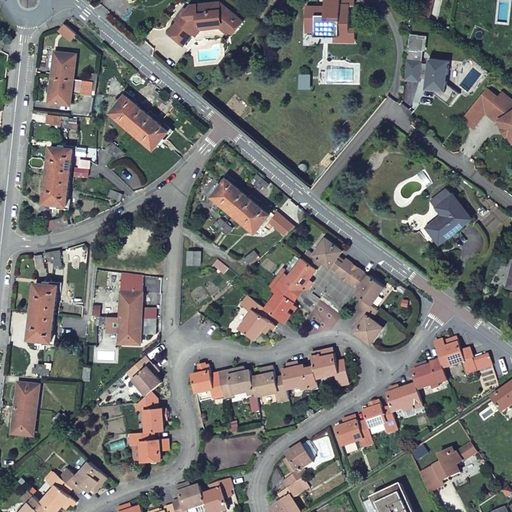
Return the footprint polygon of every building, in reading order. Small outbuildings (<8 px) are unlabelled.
[(352,0),(325,0),(325,3),(325,7),(325,14),(315,14),(315,32),(315,36),(334,35),(333,42),(352,41),(352,29),(356,29),(355,23),(348,24),(349,5),(353,5),(352,0)] [(423,0),(422,11),(431,13),(433,0),(423,0)] [(184,47),(194,35),(201,27),(224,25),(233,32),(236,35),(246,23),(223,3),(192,6),(188,11),(179,22),(168,34),(169,34),(179,43),(184,47)] [(325,7),(305,7),(305,33),(315,32),(315,14),(325,14),(325,7)] [(176,19),(179,22),(188,11),(185,8),(176,19)] [(201,27),(194,35),(197,38),(203,31),(223,29),(230,35),(233,32),(224,25),(201,27)] [(56,52),(53,77),(75,79),(77,55),(56,52)] [(407,59),(405,80),(420,82),(421,78),(427,78),(426,89),(436,91),(433,93),(448,105),(458,93),(447,84),(450,60),(429,58),(428,72),(422,71),(423,61),(407,59)] [(90,80),(97,81),(98,74),(94,73),(94,72),(90,72),(89,76),(91,77),(90,80)] [(145,81),(135,73),(130,78),(140,87),(145,81)] [(75,79),(53,77),(51,102),(72,104),(75,79)] [(99,88),(99,81),(97,81),(90,80),(86,80),(84,92),(94,93),(95,93),(95,89),(95,87),(99,88)] [(493,96),(486,90),(474,105),(481,111),(493,96)] [(152,98),(157,104),(164,96),(157,91),(152,95),(153,96),(152,98)] [(511,99),(502,92),(497,99),(485,113),(497,122),(499,120),(509,135),(511,139),(511,99)] [(458,93),(448,105),(450,107),(460,95),(458,93)] [(155,148),(165,137),(170,132),(149,114),(126,96),(122,101),(113,113),(134,131),(155,148)] [(164,96),(157,104),(163,109),(166,105),(165,104),(168,100),(164,96)] [(481,111),(474,105),(461,121),(471,129),(485,113),(497,99),(493,96),(481,111)] [(65,127),(69,127),(70,117),(63,117),(60,116),(55,116),(47,115),(46,121),(46,123),(60,125),(61,121),(65,122),(65,127)] [(70,117),(69,127),(73,128),(77,129),(78,119),(70,117)] [(507,137),(509,135),(499,120),(497,122),(507,137)] [(114,155),(120,147),(114,142),(107,152),(110,154),(112,153),(114,155)] [(68,205),(71,177),(74,149),(67,149),(52,147),(49,174),(46,203),(61,204),(68,205)] [(126,152),(120,147),(114,155),(117,157),(120,154),(123,156),(126,152)] [(254,187),(256,190),(265,179),(258,173),(252,180),(256,184),(254,187)] [(257,232),(267,220),(272,215),(250,197),(229,179),(224,184),(214,196),(236,215),(257,232)] [(265,179),(256,190),(259,192),(262,189),(264,191),(267,189),(266,188),(270,183),(265,179)] [(428,228),(429,229),(440,243),(471,218),(453,195),(447,189),(438,196),(443,202),(437,207),(443,215),(428,228)] [(122,194),(111,190),(108,196),(120,200),(122,194)] [(432,201),(437,207),(443,202),(438,196),(432,201)] [(62,227),(70,225),(69,220),(70,219),(69,215),(64,216),(64,218),(60,219),(62,227)] [(62,227),(60,219),(55,220),(55,218),(51,219),(52,223),(54,223),(55,229),(62,227)] [(223,230),(229,224),(222,218),(218,222),(215,226),(218,229),(219,227),(223,230)] [(234,228),(229,224),(223,230),(226,232),(228,230),(230,231),(234,228)] [(337,274),(343,279),(356,263),(349,258),(346,261),(340,257),(345,250),(329,238),(317,254),(316,254),(310,250),(304,258),(305,258),(310,262),(319,269),(324,262),(332,268),(333,267),(334,268),(338,272),(337,274)] [(63,264),(60,250),(52,251),(54,260),(55,266),(63,264)] [(202,250),(189,250),(189,264),(201,264),(202,250)] [(259,255),(256,250),(245,258),(249,263),(259,255)] [(49,261),(54,260),(52,251),(45,253),(45,257),(49,257),(49,261)] [(42,255),(36,256),(38,268),(45,267),(42,255)] [(285,268),(278,277),(298,292),(302,285),(306,288),(309,291),(315,283),(312,280),(319,269),(310,262),(305,258),(293,273),(285,268)] [(343,279),(348,283),(360,266),(356,263),(343,279)] [(363,298),(373,305),(387,286),(371,274),(370,276),(366,273),(367,271),(360,266),(348,283),(355,288),(358,284),(362,287),(357,293),(363,298)] [(144,275),(123,272),(121,317),(143,317),(143,310),(144,275)] [(298,292),(278,277),(271,286),(279,292),(267,307),(271,310),(287,322),(294,313),(291,310),(295,303),(297,301),(293,298),(298,292)] [(52,340),(56,312),(59,285),(51,284),(37,283),(34,310),(31,338),(38,339),(45,340),(52,340)] [(293,298),(297,301),(306,288),(302,285),(298,292),(293,298)] [(241,328),(249,333),(256,339),(264,330),(271,320),(266,316),(271,310),(267,307),(251,295),(243,305),(253,312),(241,328)] [(379,310),(373,305),(363,298),(353,311),(360,316),(362,317),(358,321),(355,326),(358,329),(356,332),(361,336),(372,344),(385,327),(373,317),(379,310)] [(291,310),(294,313),(299,306),(295,303),(291,310)] [(106,316),(99,316),(99,324),(103,324),(103,325),(108,326),(108,319),(106,319),(106,316)] [(143,317),(121,317),(121,342),(142,343),(142,333),(143,317)] [(157,333),(157,318),(143,317),(142,333),(157,333)] [(271,320),(264,330),(266,332),(272,326),(274,328),(277,324),(271,320)] [(436,344),(443,363),(445,369),(463,363),(467,374),(479,370),(471,348),(463,351),(458,337),(436,344)] [(318,351),(312,353),(315,366),(318,378),(336,374),(339,385),(351,383),(346,359),(338,360),(336,353),(332,354),(331,348),(324,350),(318,351)] [(146,356),(129,372),(148,394),(153,390),(163,381),(156,374),(160,371),(158,369),(154,365),(146,356)] [(35,372),(42,372),(43,364),(39,363),(39,362),(34,362),(33,366),(35,367),(35,372)] [(318,378),(315,366),(307,368),(306,364),(299,365),(298,362),(288,364),(289,368),(284,369),(285,375),(288,389),(310,384),(310,388),(320,386),(318,378)] [(43,364),(42,372),(49,373),(50,368),(51,368),(52,363),(47,363),(47,364),(43,364)] [(419,388),(419,390),(440,383),(440,384),(449,381),(445,369),(443,363),(431,367),(429,363),(417,367),(418,370),(413,372),(419,388)] [(193,373),(197,392),(211,389),(214,398),(225,396),(220,375),(219,371),(212,373),(210,364),(205,365),(199,367),(200,372),(193,373)] [(225,396),(226,398),(234,396),(234,394),(256,389),(253,376),(252,371),(251,368),(246,370),(244,366),(236,367),(237,372),(229,373),(220,375),(225,396)] [(256,389),(258,396),(276,392),(278,401),(291,399),(288,389),(285,375),(277,377),(276,372),(271,373),(270,367),(260,369),(261,374),(253,376),(256,389)] [(19,382),(16,407),(37,409),(40,384),(19,382)] [(511,385),(493,398),(503,413),(511,406),(511,385)] [(417,409),(425,406),(419,390),(419,388),(410,391),(409,387),(401,390),(400,386),(391,389),(392,392),(387,394),(392,406),(394,413),(415,405),(417,409)] [(148,394),(137,404),(137,409),(146,409),(147,431),(155,431),(166,430),(165,419),(164,409),(164,408),(160,408),(159,398),(153,390),(148,394)] [(261,410),(258,396),(252,398),(255,411),(261,410)] [(373,408),(364,411),(367,421),(370,429),(385,424),(387,431),(388,433),(400,430),(394,413),(392,406),(384,409),(381,401),(377,403),(372,405),(373,408)] [(37,409),(16,407),(13,433),(34,434),(37,409)] [(57,415),(62,422),(69,416),(62,408),(60,410),(61,411),(57,415)] [(57,427),(62,422),(57,415),(54,418),(56,421),(54,423),(57,427)] [(370,429),(367,421),(359,423),(359,421),(355,422),(353,417),(344,420),(346,426),(337,428),(344,447),(362,441),(364,447),(375,443),(372,435),(370,429)] [(372,435),(387,431),(385,424),(370,429),(372,435)] [(142,444),(143,461),(162,460),(161,450),(165,450),(164,438),(156,439),(155,431),(147,431),(131,433),(132,445),(142,444)] [(479,451),(474,442),(455,454),(453,449),(439,456),(443,463),(421,473),(430,493),(440,488),(438,484),(444,481),(461,473),(457,465),(479,451)] [(295,475),(286,481),(285,481),(289,489),(300,482),(310,475),(306,469),(316,463),(304,445),(287,456),(289,458),(293,464),(289,466),(295,475)] [(62,477),(73,487),(79,492),(85,486),(91,491),(93,490),(101,481),(104,484),(110,477),(90,460),(78,475),(69,468),(62,477)] [(67,508),(71,503),(75,499),(68,493),(73,487),(62,477),(55,471),(47,480),(55,487),(42,501),(48,506),(51,508),(54,511),(57,511),(63,505),(67,508)] [(230,490),(234,488),(231,479),(210,485),(213,493),(205,496),(207,504),(209,511),(223,511),(229,510),(226,499),(230,497),(227,491),(230,490)] [(101,481),(93,490),(97,493),(104,484),(101,481)] [(173,502),(175,505),(176,511),(190,511),(189,510),(207,504),(205,496),(202,488),(201,486),(193,488),(191,482),(178,487),(182,499),(173,502)] [(302,511),(294,499),(306,492),(300,482),(289,489),(280,495),(284,500),(272,508),(274,511),(302,511)] [(415,511),(402,484),(372,498),(378,511),(415,511)] [(21,511),(42,511),(48,506),(42,501),(29,490),(22,498),(28,504),(21,511)]
